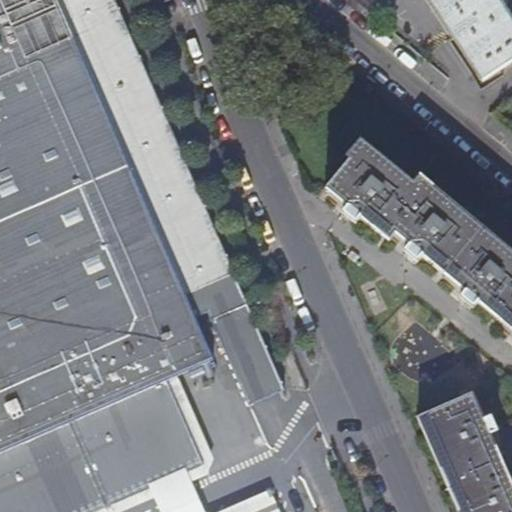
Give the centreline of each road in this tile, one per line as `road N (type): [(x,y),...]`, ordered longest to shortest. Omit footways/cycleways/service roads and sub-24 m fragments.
road 1 (residential): [(293,217),(419,511)]
road 2 (residential): [(293,217),(334,220),(511,357)]
road 3 (residential): [(511,169),(308,0)]
road 4 (residential): [(188,0),(293,217)]
